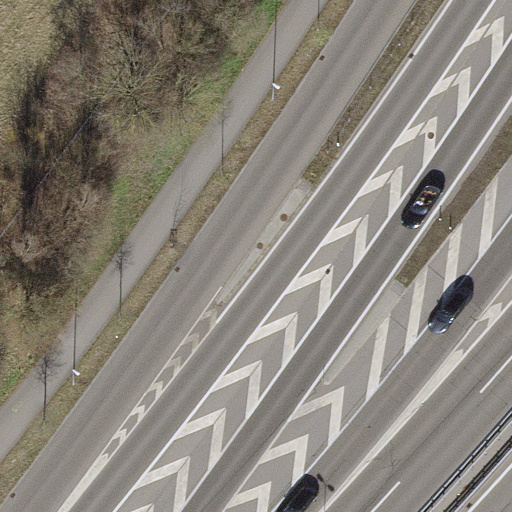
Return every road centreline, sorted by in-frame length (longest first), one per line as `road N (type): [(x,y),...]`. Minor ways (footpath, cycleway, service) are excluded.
road 1 (motorway): [(487,0),(263,295),(81,511)]
road 2 (primary): [(382,0),(169,317),(24,511)]
road 3 (motorway): [(511,49),(400,232),(203,511)]
road 4 (motorway): [(511,244),(310,511)]
road 5 (motorway): [(511,354),(360,511)]
